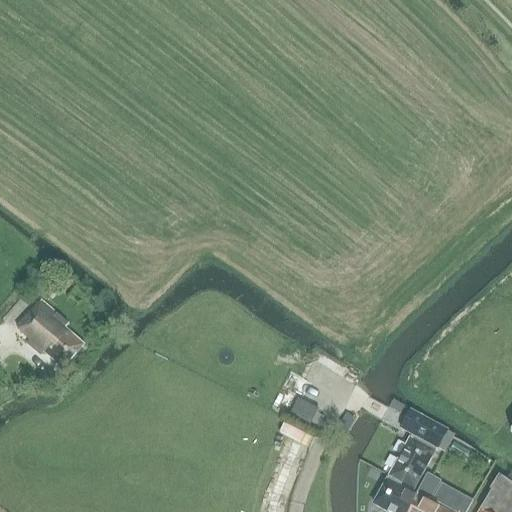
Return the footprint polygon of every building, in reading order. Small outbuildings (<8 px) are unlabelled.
[(70,284),(59,275),(51,284),(53,286),(46,294),(50,297),(56,289),(62,294),(70,284)] [(511,279),(492,306),(484,299),(429,373),(510,432),(511,434),(511,279)] [(62,369),(82,346),(64,330),(67,325),(40,302),(17,328),(30,339),(27,343),(41,355),(42,353),(62,369)] [(388,409),(400,415),(404,407),(392,401),(388,409)] [(448,431),(410,410),(399,429),(437,450),(448,431)] [(313,420),(308,430),(315,434),(324,417),(317,413),(313,420)] [(389,477),(394,480),(412,490),(413,490),(434,453),(409,439),(389,477)] [(415,496),(417,497),(429,504),(440,482),(427,475),(415,496)] [(479,511),(511,511),(511,485),(498,476),(489,490),(491,491),(479,511)] [(408,511),(417,497),(415,496),(410,493),(412,490),(394,480),(392,484),(387,481),(373,505),(385,511),(408,511)] [(466,511),(472,502),(441,485),(430,505),(434,507),(436,503),(452,511),(466,511)] [(429,504),(417,497),(408,511),(444,511),(434,507),(430,505),(429,504)]
